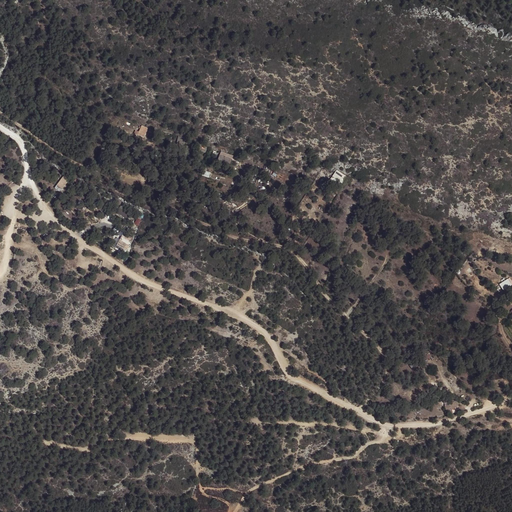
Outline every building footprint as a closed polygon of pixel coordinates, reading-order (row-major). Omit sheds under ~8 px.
[(138,134),(144,137),(145,135),(148,128),(142,125),(138,134)] [(208,147),(198,143),(195,148),(205,152),(208,147)] [(230,159),(220,155),(218,160),(230,164),(232,159),(230,159)] [(329,182),(340,190),(343,184),(333,176),(329,182)] [(120,207),(117,213),(128,219),(131,213),(120,207)] [(127,239),(122,237),(118,244),(117,245),(122,248),(126,242),(130,245),(132,241),(127,238),(127,239)] [(504,281),(501,284),(499,284),(504,291),(508,288),(504,281)] [(456,407),(454,401),(444,405),(447,411),(456,407)]
